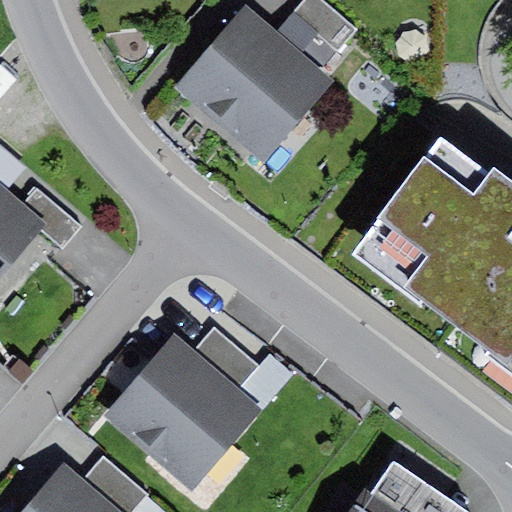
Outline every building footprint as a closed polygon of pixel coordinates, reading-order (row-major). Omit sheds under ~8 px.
[(335,89),(250,15),(178,97),(263,171),(335,89)] [(511,200),(444,150),(360,260),(511,374),(511,200)] [(0,285),(48,232),(0,189),(0,285)] [(185,341),(114,422),(195,492),(266,410),(185,341)] [(122,511),(72,466),(29,511),(122,511)] [(401,511),(364,487),(347,511),(401,511)]
